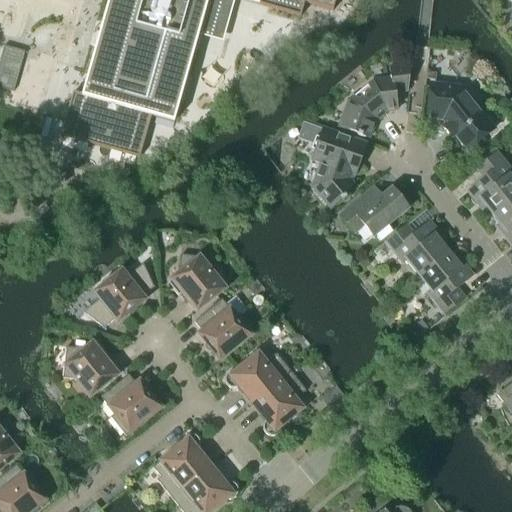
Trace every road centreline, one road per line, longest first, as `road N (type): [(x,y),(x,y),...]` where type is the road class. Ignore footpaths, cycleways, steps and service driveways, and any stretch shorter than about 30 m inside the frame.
road 1 (residential): [(280,494),(511,310)]
road 2 (residential): [(64,511),(201,401)]
road 3 (residential): [(511,287),(409,157)]
road 4 (residential): [(280,494),(201,401)]
